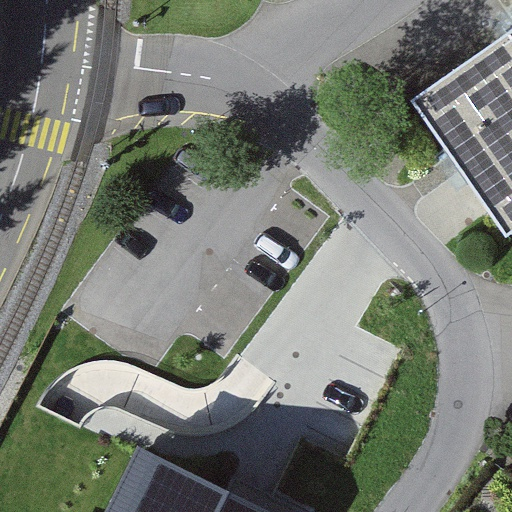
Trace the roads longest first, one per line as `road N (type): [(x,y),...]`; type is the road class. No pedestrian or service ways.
road 1 (residential): [(227,86),(308,141),(445,284),(464,350)]
road 2 (residential): [(227,86),(42,60)]
road 3 (residential): [(384,0),(227,86)]
road 4 (residential): [(464,350),(461,416),(406,511)]
road 5 (tertiary): [(42,60),(30,133),(0,218)]
